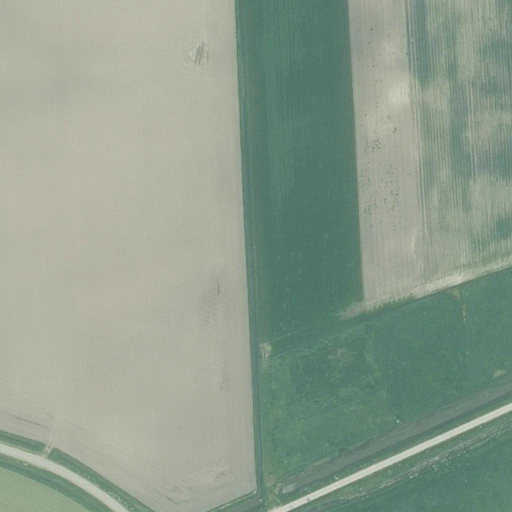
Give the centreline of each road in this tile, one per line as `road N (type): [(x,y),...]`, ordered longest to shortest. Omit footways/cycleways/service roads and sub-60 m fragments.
road 1 (unclassified): [(279,511),(511,406)]
road 2 (unclassified): [(123,511),(43,462),(0,448)]
